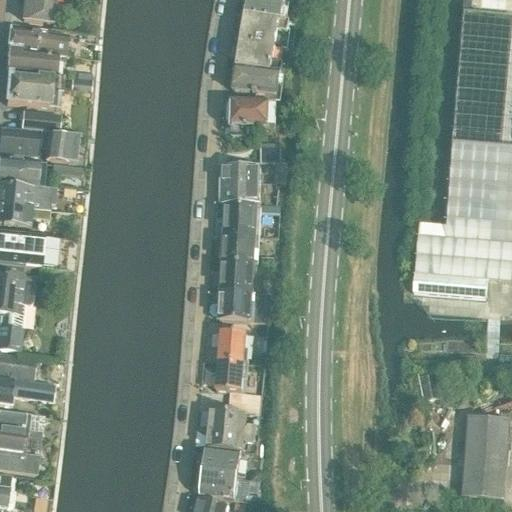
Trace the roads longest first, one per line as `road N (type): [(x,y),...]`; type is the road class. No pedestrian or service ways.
road 1 (residential): [(178,511),(196,388),(215,94),(231,0)]
road 2 (primary): [(322,511),(318,399),(348,0)]
